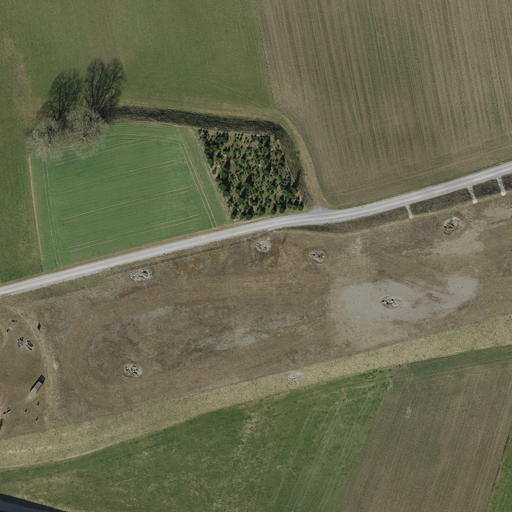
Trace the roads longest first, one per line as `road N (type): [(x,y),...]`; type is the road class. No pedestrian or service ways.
road 1 (track): [(0,290),(259,225),(367,208),(511,163)]
road 2 (motorway): [(511,224),(0,347)]
road 3 (motorway): [(0,397),(511,276)]
